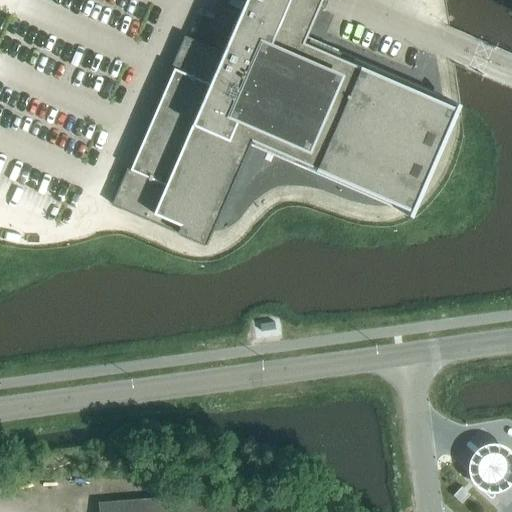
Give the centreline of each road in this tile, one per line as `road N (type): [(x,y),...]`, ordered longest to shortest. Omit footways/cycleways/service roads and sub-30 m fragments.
road 1 (tertiary): [(511,340),(0,408)]
road 2 (unknown): [(150,61),(15,0)]
road 3 (unknown): [(121,120),(0,65)]
